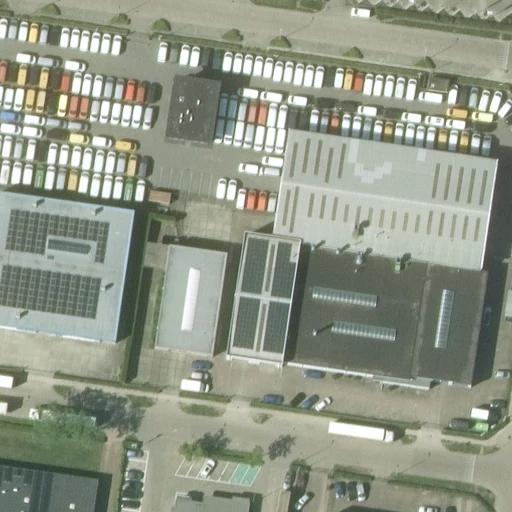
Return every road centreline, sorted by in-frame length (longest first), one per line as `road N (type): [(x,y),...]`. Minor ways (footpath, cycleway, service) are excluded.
road 1 (unclassified): [(511,474),(0,398)]
road 2 (unclassified): [(511,56),(101,0)]
